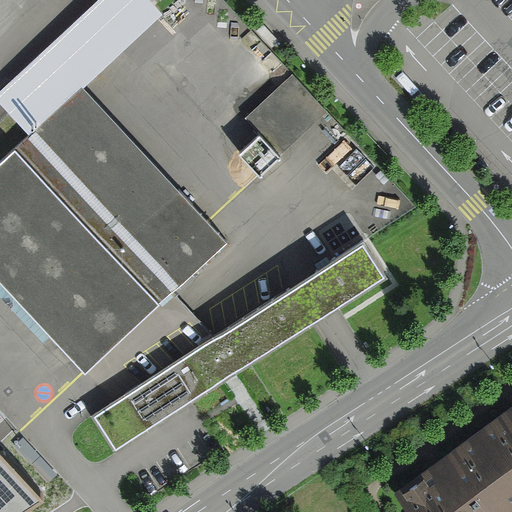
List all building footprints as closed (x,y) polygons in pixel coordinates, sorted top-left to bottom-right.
[(156,0),(93,0),(0,91),(0,103),(9,114),(29,136),(83,87),(165,9),(156,0)] [(328,108),(293,71),(249,111),(262,126),(284,149),(328,108)] [(29,136),(14,150),(156,304),(171,289),(190,272),(226,239),(208,220),(83,87),(29,136)] [(284,149),(262,126),(240,147),(261,169),(284,149)] [(14,150),(0,163),(0,282),(83,372),(156,304),(14,150)] [(214,331),(91,412),(112,445),(226,370),(234,365),(310,315),(322,307),(335,299),(386,265),(364,232),(301,274),(214,331)] [(511,511),(511,398),(391,485),(410,511),(511,511)] [(0,511),(22,511),(52,494),(46,487),(2,441),(0,439),(0,511)]
